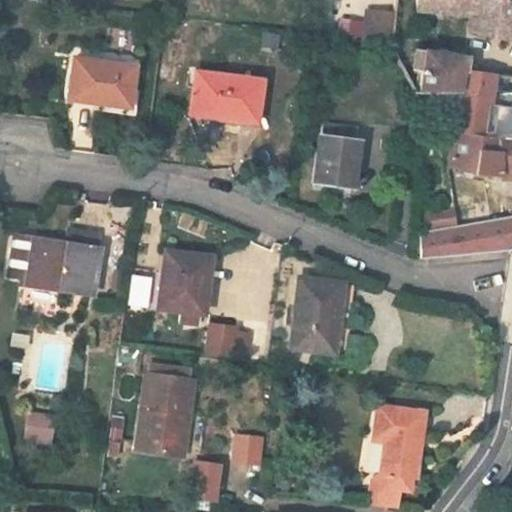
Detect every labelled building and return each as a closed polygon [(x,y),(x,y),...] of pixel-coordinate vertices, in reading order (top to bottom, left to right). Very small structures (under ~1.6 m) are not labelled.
[(511,0),(471,0),(470,8),(511,13),(511,0)] [(499,32),(511,35),(511,13),(470,8),(463,7),(455,6),(456,23),(470,24),(471,41),(497,48),(499,32)] [(389,55),(392,23),(362,21),(362,51),(389,55)] [(511,52),(511,35),(499,32),(497,48),(511,52)] [(65,69),(60,109),(119,118),(124,77),(65,69)] [(414,105),(450,106),(453,92),(453,79),(438,78),(438,72),(423,72),(422,78),(411,77),(409,96),(414,105)] [(190,82),(185,123),(247,132),(253,91),(190,82)] [(453,92),(450,106),(445,139),(493,143),(496,92),(453,92)] [(50,145),(51,117),(9,117),(8,145),(50,145)] [(315,131),(355,137),(356,125),(317,120),(315,131)] [(440,177),(498,188),(511,190),(511,144),(493,143),(445,139),(440,177)] [(308,193),(347,198),(353,151),(349,151),(350,144),(318,141),(318,147),(314,147),(308,193)] [(511,227),(448,231),(406,240),(405,263),(511,254),(511,227)] [(60,240),(59,252),(92,256),(94,245),(60,240)] [(92,256),(59,252),(4,245),(0,278),(0,283),(19,285),(18,293),(87,302),(92,256)] [(157,263),(153,293),(160,294),(157,321),(195,326),(202,268),(157,263)] [(284,360),(328,367),(337,297),(294,290),(284,360)] [(203,356),(246,361),(250,327),(207,322),(203,356)] [(154,363),(153,371),(188,373),(189,365),(154,363)] [(127,383),(120,455),(168,461),(175,388),(127,383)] [(119,456),(121,415),(109,415),(108,456),(119,456)] [(9,421),(8,430),(35,433),(36,425),(9,421)] [(371,486),(369,511),(381,511),(396,511),(398,496),(407,496),(408,484),(415,485),(420,426),(373,421),(370,451),(382,453),(380,479),(371,486)] [(35,433),(8,430),(6,452),(33,455),(35,433)] [(259,466),(263,436),(233,432),(229,462),(259,466)] [(182,472),(179,507),(209,510),(212,475),(182,472)]
